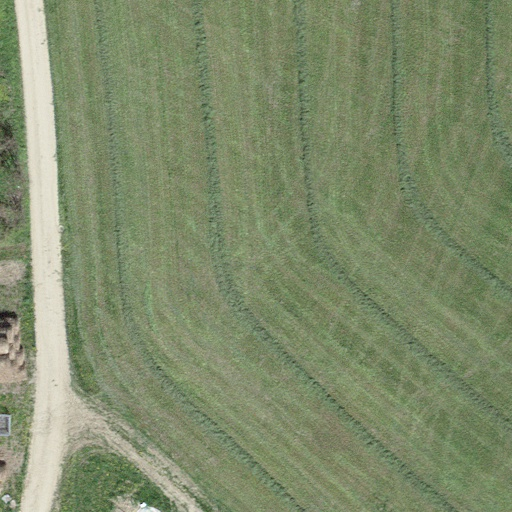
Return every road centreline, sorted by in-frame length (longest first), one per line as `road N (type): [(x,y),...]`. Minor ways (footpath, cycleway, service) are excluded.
road 1 (track): [(31,511),(53,399),(27,0)]
road 2 (track): [(53,399),(182,511)]
